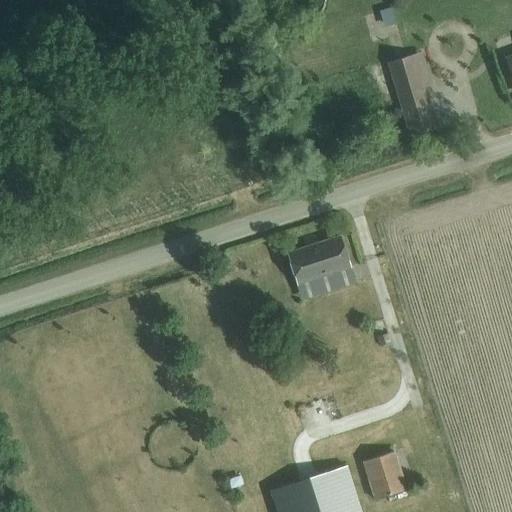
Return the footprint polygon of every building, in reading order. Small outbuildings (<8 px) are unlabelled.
[(384,8),(390,25),(401,21),(395,4),(384,8)] [(374,36),(389,33),(385,14),(370,17),(374,36)] [(436,130),(413,56),(388,63),(411,137),(436,130)] [(288,255),(297,285),(350,268),(340,238),(288,255)] [(363,462),(376,501),(406,491),(394,452),(363,462)] [(361,511),(347,467),(270,491),(276,511),(361,511)]
